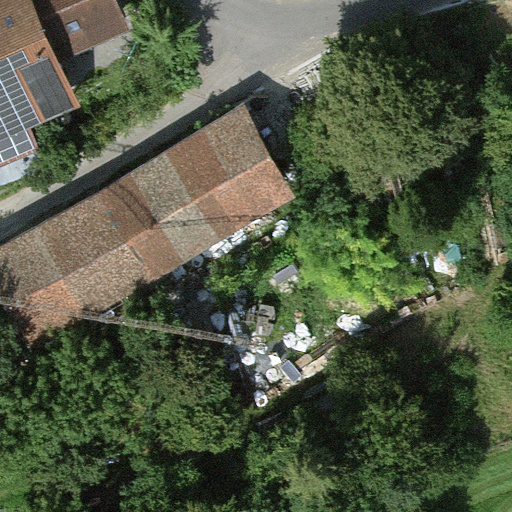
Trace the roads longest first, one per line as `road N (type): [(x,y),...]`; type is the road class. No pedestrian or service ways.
road 1 (track): [(198,0),(242,70),(0,224)]
road 2 (residential): [(412,0),(334,19),(242,70)]
